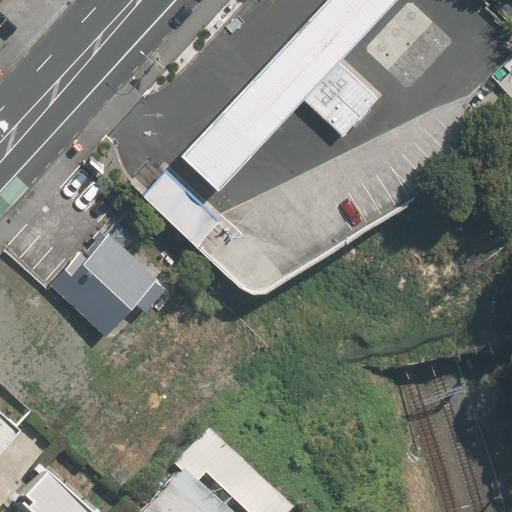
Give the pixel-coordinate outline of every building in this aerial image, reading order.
[(321,0),(181,149),(218,184),(300,97),(339,55),(390,0),(321,0)] [(339,55),(300,97),(342,135),(381,93),(339,55)] [(511,87),(511,55),(491,76),(507,93),(511,87)] [(219,215),(163,169),(141,195),(197,241),(219,215)] [(156,275),(100,226),(50,284),(105,332),(156,275)] [(0,455),(17,438),(0,420),(0,455)] [(135,511),(199,511),(251,459),(219,427),(135,511)] [(97,511),(45,465),(7,507),(12,511),(97,511)]
